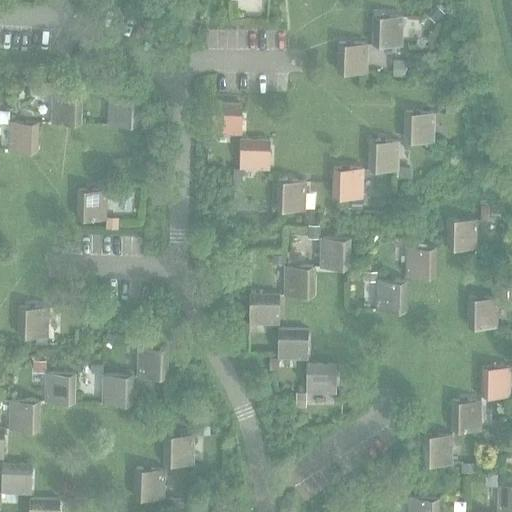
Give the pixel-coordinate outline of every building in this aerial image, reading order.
[(372,41),(400,43),(402,14),(373,13),(372,41)] [(337,69),(365,70),(367,42),(338,40),(337,69)] [(51,120),(79,121),(80,93),(52,91),(51,120)] [(107,122),(135,123),(136,94),(108,93),(107,122)] [(211,130),(239,132),(240,103),(212,102),(211,130)] [(403,138),(432,139),(433,110),(404,109),(403,138)] [(7,148),(35,149),(37,120),(8,119),(7,148)] [(241,165),(267,166),(268,138),(239,136),(238,165),(233,165),(233,176),(241,176),(241,165)] [(368,166),(396,167),(397,139),(369,138),(368,166)] [(332,194),(360,195),(361,166),(333,165),(332,194)] [(274,206),(303,207),(304,179),(276,178),(274,206)] [(75,216),(104,217),(105,188),(76,187),(75,216)] [(447,245),(475,245),(476,217),(448,216),(447,245)] [(320,265),(348,265),(349,236),(320,236),(320,265)] [(406,273),(434,274),(435,245),(406,245),(406,273)] [(208,261),(221,261),(222,247),(208,247),(208,255),(208,261)] [(284,293),(312,293),(313,265),(284,264),(284,293)] [(376,307),(405,308),(406,279),(377,278),(376,307)] [(249,321),(277,322),(277,293),(249,292),(249,321)] [(468,295),(468,324),(496,324),(496,295),(468,295)] [(17,334),(46,335),(47,306),(18,305),(17,334)] [(277,355),(306,356),(307,328),(277,327),(277,355)] [(136,375),(165,376),(166,347),(137,346),(136,375)] [(306,391),(334,391),(334,362),(306,362),(306,391)] [(480,393),(509,393),(510,365),(481,364),(480,393)] [(44,400),(73,401),(74,373),(45,372),(44,400)] [(101,402),(130,402),(130,374),(102,374),(101,402)] [(451,427),(479,428),(480,399),(452,398),(451,427)] [(8,428),(37,429),(37,400),(9,399),(8,428)] [(421,461),(450,462),(451,433),(422,432),(421,461)] [(162,462),(191,462),(192,434),(163,433),(162,462)] [(0,491),(29,492),(29,464),(1,463),(0,491)] [(133,496),(162,497),(163,468),(134,467),(133,496)] [(497,511),(511,511),(511,483),(498,483),(497,511)] [(407,511),(436,511),(437,497),(409,495),(407,511)] [(28,511),(56,511),(57,499),(29,498),(28,511)]
